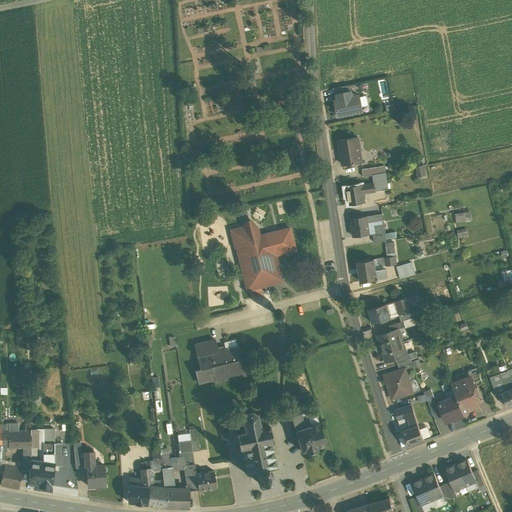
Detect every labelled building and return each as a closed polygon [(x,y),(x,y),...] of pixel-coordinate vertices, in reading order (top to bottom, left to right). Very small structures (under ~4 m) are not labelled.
[(335,95),(336,95),(345,93),(344,86),(333,88),(335,95)] [(335,101),(338,117),(363,112),(359,95),(353,96),(352,91),(345,93),(336,95),(338,100),(335,101)] [(386,105),(387,112),(394,110),(393,104),(386,105)] [(358,138),(339,141),(343,165),(362,162),(358,138)] [(413,166),(416,177),(424,175),(422,164),(413,166)] [(376,168),(362,170),(363,177),(372,175),(377,174),(376,168)] [(377,174),(372,175),(374,184),(375,192),(388,190),(385,172),(377,174)] [(374,184),(362,185),(364,193),(375,192),(374,184)] [(362,185),(345,187),(346,197),(348,196),(349,205),(365,203),(364,193),(362,185)] [(470,211),(454,211),(454,221),(470,220),(470,211)] [(383,213),(371,215),(372,221),(384,219),(383,213)] [(367,216),(352,218),(355,237),(370,234),(367,216)] [(257,227),(246,221),(243,227),(231,230),(235,247),(237,246),(257,241),(256,237),(255,231),(257,227)] [(384,224),(374,226),(376,233),(386,232),(384,224)] [(290,228),(275,232),(279,246),(274,248),(276,255),(295,250),(290,228)] [(275,232),(256,237),(257,241),(237,246),(247,289),(268,284),(267,278),(281,274),(276,255),(274,248),(279,246),(275,232)] [(376,233),(374,234),(375,242),(388,240),(386,232),(376,233)] [(395,242),(387,243),(389,257),(397,256),(395,242)] [(380,254),(374,255),(375,259),(377,259),(378,265),(380,265),(381,266),(386,266),(385,258),(381,258),(380,254)] [(385,258),(386,266),(387,266),(398,264),(397,256),(389,257),(385,258)] [(375,259),(358,261),(361,281),(378,279),(375,259)] [(381,266),(380,265),(378,265),(377,259),(375,259),(378,279),(384,278),(383,270),(387,270),(387,266),(386,266),(381,266)] [(410,276),(407,264),(398,267),(401,278),(410,276)] [(405,298),(396,301),(400,315),(410,312),(405,298)] [(386,304),(390,318),(400,315),(396,301),(386,304)] [(386,304),(370,309),(374,323),(390,318),(386,304)] [(410,312),(400,315),(402,321),(404,321),(412,318),(410,312)] [(402,321),(391,325),(393,330),(398,329),(398,330),(406,327),(404,321),(402,321)] [(393,330),(377,335),(380,344),(382,344),(384,348),(402,342),(398,330),(398,329),(393,330)] [(238,348),(218,353),(216,340),(195,345),(200,369),(195,370),(198,384),(215,380),(216,383),(246,376),(242,359),(240,360),(238,348)] [(402,342),(384,348),(385,353),(383,354),(386,362),(397,359),(406,356),(406,355),(402,342)] [(406,356),(397,359),(398,364),(411,360),(409,354),(406,355),(406,356)] [(411,360),(398,364),(401,371),(405,369),(406,369),(414,367),(411,360)] [(468,371),(470,376),(471,376),(475,386),(482,383),(476,368),(468,371)] [(401,371),(386,375),(393,398),(413,392),(406,369),(405,369),(401,371)] [(503,377),(502,373),(490,377),(497,395),(503,393),(508,390),(503,377)] [(511,388),(511,380),(510,375),(503,377),(508,390),(511,388)] [(475,386),(471,376),(470,376),(463,379),(461,383),(457,385),(456,382),(452,383),(457,396),(464,415),(468,413),(469,410),(479,406),(481,401),(475,386)] [(511,388),(508,390),(503,393),(509,408),(511,406),(511,388)] [(433,394),(426,397),(428,403),(435,400),(433,394)] [(457,396),(439,403),(444,416),(445,419),(449,421),(452,419),(455,421),(458,420),(460,416),(464,415),(457,396)] [(435,400),(428,403),(435,419),(442,417),(435,400)] [(298,402),(288,405),(292,416),(301,413),(298,402)] [(424,441),(412,405),(395,411),(408,447),(424,441)] [(263,418),(259,419),(258,414),(259,414),(259,413),(257,414),(253,411),(254,410),(252,409),(252,411),(247,411),(246,410),(245,411),(246,412),(244,417),(242,416),(242,417),(244,418),(245,422),(243,423),(243,424),(245,423),(246,431),(238,432),(236,431),(236,432),(237,433),(240,447),(239,448),(240,449),(241,448),(242,447),(244,454),(242,454),(242,456),(244,455),(245,462),(244,463),(244,464),(246,464),(247,471),(246,473),(247,474),(249,472),(255,470),(257,482),(260,481),(261,482),(268,480),(267,480),(270,479),(270,475),(271,475),(272,473),(272,471),(269,470),(268,468),(276,466),(277,468),(278,466),(276,465),(274,457),(276,457),(276,456),(274,456),(273,449),(274,449),(274,448),(273,448),(271,441),(273,441),(274,442),(274,441),(273,440),(270,427),(271,425),(275,425),(273,415),(262,417),(263,418)] [(301,413),(292,416),(296,430),(310,426),(307,415),(302,416),(301,413)] [(242,417),(228,420),(231,433),(236,432),(236,431),(238,432),(246,431),(245,423),(243,424),(243,423),(245,422),(244,418),(242,417)] [(310,426),(296,430),(302,452),(307,450),(308,453),(318,450),(317,447),(326,445),(319,423),(310,426)] [(54,429),(43,429),(43,443),(55,443),(54,429)] [(18,431),(9,432),(9,446),(9,448),(15,448),(15,447),(24,447),(31,447),(31,431),(18,431)] [(199,450),(197,439),(190,440),(192,451),(199,450)] [(55,443),(43,443),(43,461),(44,461),(44,464),(54,465),(55,466),(61,465),(61,443),(55,443)] [(81,452),(81,456),(82,456),(83,467),(87,467),(87,466),(95,466),(94,451),(81,452)] [(180,457),(160,460),(161,467),(168,467),(168,465),(171,464),(171,466),(171,470),(185,468),(185,464),(194,463),(192,455),(180,457)] [(81,456),(75,456),(76,468),(83,467),(82,456),(81,456)] [(467,459),(456,464),(465,486),(476,482),(476,481),(473,472),(467,459)] [(39,460),(38,460),(38,463),(32,462),(29,481),(40,483),(39,485),(51,487),(54,465),(44,464),(44,461),(43,461),(39,460)] [(160,460),(149,461),(150,467),(151,471),(161,469),(161,467),(160,460)] [(194,463),(185,464),(185,468),(187,480),(196,480),(195,473),(194,463)] [(456,464),(445,469),(451,482),(454,491),(455,491),(465,486),(456,464)] [(95,466),(87,466),(87,467),(88,485),(97,485),(106,485),(105,465),(95,466)] [(168,467),(161,467),(161,469),(163,487),(164,488),(174,489),(171,470),(171,466),(168,467)] [(22,470),(4,467),(0,485),(19,489),(22,470)] [(150,467),(140,468),(141,478),(151,477),(151,471),(150,467)] [(213,470),(195,473),(196,480),(198,491),(216,488),(213,470)] [(478,470),(473,472),(476,481),(476,482),(478,487),(484,485),(478,470)] [(440,486),(434,473),(423,478),(432,500),(443,496),(443,495),(440,486)] [(151,477),(141,478),(141,479),(142,486),(142,487),(149,487),(152,487),(151,477)] [(141,479),(130,478),(129,484),(142,486),(141,479)] [(423,478),(412,483),(417,496),(421,505),(422,505),(432,500),(423,478)] [(451,482),(445,484),(451,499),(457,496),(455,491),(454,491),(451,482)] [(142,486),(129,484),(128,494),(129,494),(128,502),(135,503),(142,504),(147,505),(149,487),(142,487),(142,486)] [(451,499),(445,484),(440,486),(443,495),(443,496),(445,501),(451,499)] [(152,487),(149,487),(147,505),(166,507),(167,489),(164,489),(164,488),(163,487),(152,487)] [(174,489),(164,488),(164,489),(167,489),(166,507),(188,507),(189,489),(174,489)] [(421,505),(417,496),(412,498),(417,511),(424,511),(422,505),(421,505)] [(394,511),(390,498),(377,502),(377,501),(368,504),(371,511),(394,511)]
